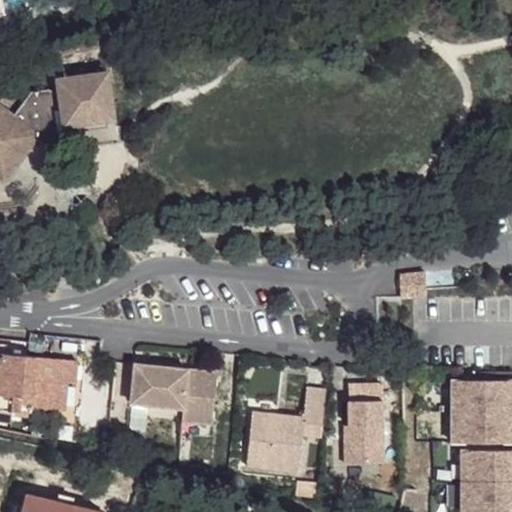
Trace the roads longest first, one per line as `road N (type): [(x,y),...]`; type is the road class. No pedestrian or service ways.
road 1 (residential): [(354,355),(0,319)]
road 2 (unknown): [(354,355),(511,335)]
